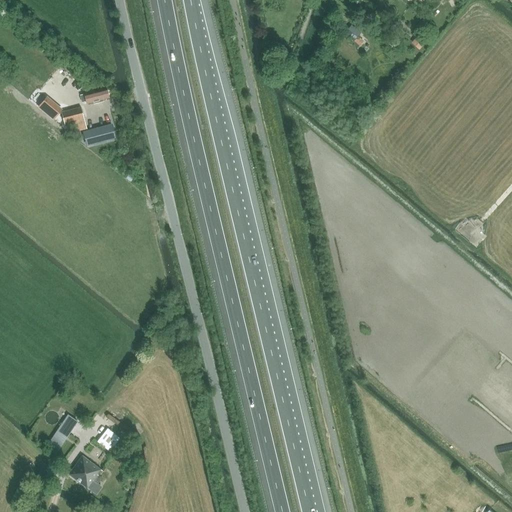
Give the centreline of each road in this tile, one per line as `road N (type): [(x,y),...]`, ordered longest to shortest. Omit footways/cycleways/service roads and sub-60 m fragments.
road 1 (unclassified): [(244,511),(120,0)]
road 2 (motorway): [(164,0),(282,511)]
road 3 (motorway): [(309,511),(191,0)]
